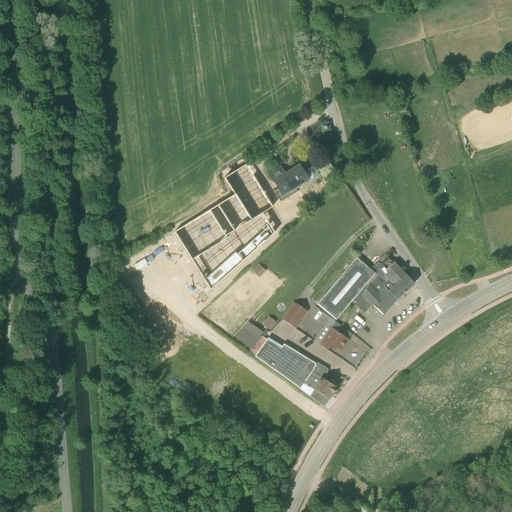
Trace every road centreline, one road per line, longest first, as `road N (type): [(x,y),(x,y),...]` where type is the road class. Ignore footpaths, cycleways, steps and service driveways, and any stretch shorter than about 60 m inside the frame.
road 1 (unknown): [(0,430),(10,212),(2,0)]
road 2 (residential): [(446,320),(363,195),(307,0)]
road 3 (secondary): [(288,511),(330,433),(366,387),(446,320)]
